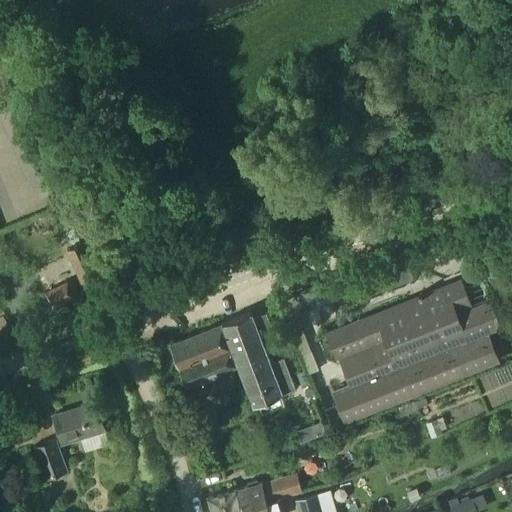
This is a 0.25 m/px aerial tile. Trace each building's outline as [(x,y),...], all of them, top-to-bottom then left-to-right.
[(66,249),(90,296),(108,287),(101,273),(102,273),(85,240),(66,249)] [(462,277),(360,318),(326,332),(337,362),(340,361),(349,383),(332,389),(345,421),(500,361),(490,332),(502,327),(491,298),(473,306),(462,277)] [(52,307),(76,296),(68,280),(45,291),(52,307)] [(318,285),(303,290),(307,301),(321,296),(318,285)] [(252,311),(238,316),(222,322),(239,365),(254,404),(283,393),(296,388),(284,356),(271,361),(265,345),(276,341),(267,312),(254,316),(252,311)] [(222,322),(201,331),(171,343),(188,386),(196,383),(205,408),(222,402),(212,376),(239,365),(222,322)] [(319,369),(312,351),(301,355),(308,373),(319,369)] [(97,399),(52,414),(53,417),(62,442),(105,429),(103,417),(97,399)] [(47,484),(71,475),(68,468),(57,437),(33,445),(47,484)] [(238,488),(210,497),(214,511),(229,511),(268,500),(269,501),(303,491),(297,472),(263,481),(263,480),(238,488)] [(323,511),(318,493),(296,499),(300,511),(323,511)] [(453,511),(477,511),(471,499),(451,507),(453,511)] [(268,500),(229,511),(284,511),(282,502),(270,505),(269,501),(268,500)]
